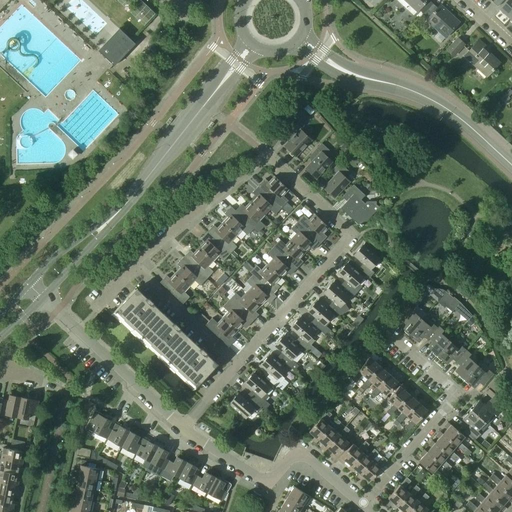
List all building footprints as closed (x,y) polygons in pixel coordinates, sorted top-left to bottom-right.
[(419,10),(423,14),(432,4),(428,0),(404,0),(417,12),(419,10)] [(511,0),(510,0),(501,9),(511,18),(511,17),(511,0)] [(432,4),(423,14),(428,19),(427,20),(446,37),(459,23),(440,6),(437,9),(432,4)] [(100,48),(98,50),(114,66),(129,49),(133,53),(139,47),(119,28),(100,48)] [(458,38),(447,50),(454,56),(465,44),(458,38)] [(466,56),(488,76),(499,63),(484,49),(486,48),(479,41),(466,56)] [(298,120),(288,132),(293,137),(284,146),(295,156),(311,140),(300,129),(304,125),(298,120)] [(314,159),(306,168),(316,178),(335,157),(328,151),(329,150),(321,143),(310,155),(314,159)] [(346,143),(341,147),(341,150),(346,154),(351,148),(346,143)] [(335,175),(323,187),(334,198),(349,182),(344,177),(349,171),(339,162),(331,171),(335,175)] [(258,186),(281,207),(287,201),(281,196),(288,189),(274,176),(269,182),(265,178),(258,186)] [(346,201),(340,208),(360,227),(379,207),(378,207),(375,204),(375,202),(367,202),(364,205),(360,200),(365,195),(353,185),(342,197),(346,201)] [(250,201),(264,214),(270,208),(276,213),(281,207),(258,186),(252,192),(256,196),(250,201)] [(254,228),(253,228),(258,232),(263,226),(258,221),(264,214),(250,201),(245,207),(241,204),(235,210),(235,211),(254,228)] [(248,234),(253,228),(254,228),(235,211),(235,210),(231,206),(224,213),(228,217),(222,222),(236,235),(243,229),(248,234)] [(297,221),(320,243),(326,236),(323,233),(328,227),(314,214),(308,221),(302,216),(297,221)] [(313,250),(320,243),(297,221),(291,227),(297,232),(291,239),(304,252),(310,246),(313,250)] [(207,232),(230,253),(235,247),(230,242),(236,235),(222,222),(217,228),(213,225),(207,232)] [(224,259),(230,253),(207,232),(200,238),(204,242),(199,248),(213,261),(219,254),(224,259)] [(304,252),(291,239),(284,246),(279,241),(273,246),(296,268),(303,261),(299,258),(304,252)] [(363,245),(353,255),(363,264),(359,268),(369,277),(374,272),(370,269),(379,259),(363,245)] [(267,264),(281,277),(286,272),(290,275),(296,268),(273,246),(268,252),(273,257),(267,264)] [(183,257),(206,278),(212,273),(206,267),(213,261),(199,248),(193,253),(190,250),(183,257)] [(201,284),(206,278),(183,257),(177,264),(180,267),(175,273),(189,286),(195,279),(201,284)] [(347,262),(337,273),(345,280),(341,284),(354,295),(361,286),(358,283),(363,277),(347,262)] [(273,293),(279,286),(275,283),(281,277),(267,264),(260,271),(255,266),(249,272),(252,275),(252,274),(273,293)] [(189,286),(175,273),(170,278),(166,275),(159,282),(182,304),(188,298),(183,293),(189,286)] [(246,292),(260,305),(265,299),(269,303),(276,296),(273,293),(252,274),(252,275),(247,280),(252,285),(246,292)] [(332,282),(323,293),(333,301),(329,305),(339,315),(344,310),(340,306),(349,296),(332,282)] [(422,286),(415,294),(424,301),(434,289),(431,286),(429,284),(424,284),(422,286)] [(139,338),(162,315),(151,304),(153,302),(148,297),(146,300),(135,289),(112,313),(121,321),(131,331),(139,338)] [(260,305),(246,292),(240,299),(234,294),(229,299),(252,321),(258,314),(255,311),(260,305)] [(453,297),(446,305),(452,311),(460,302),(453,297)] [(223,317),(236,330),(242,325),(245,328),(252,321),(229,299),(223,305),(229,310),(223,317)] [(317,300),(307,311),(315,317),(311,322),(327,335),(331,330),(326,326),(329,322),(328,320),(333,314),(317,300)] [(421,319),(412,311),(415,308),(410,304),(400,315),(404,319),(399,325),(405,330),(406,329),(410,332),(421,319)] [(162,315),(139,338),(147,346),(147,347),(157,356),(166,364),(189,340),(177,329),(179,327),(175,323),(173,325),(162,315)] [(437,327),(433,324),(424,316),(421,319),(410,332),(414,336),(413,337),(418,341),(423,336),(427,339),(429,338),(437,328),(437,327)] [(236,330),(223,317),(216,324),(211,319),(205,325),(228,347),(235,339),(231,336),(236,330)] [(299,317),(290,327),(299,336),(295,340),(309,352),(314,347),(311,345),(314,340),(310,337),(316,331),(299,317)] [(469,320),(464,325),(468,329),(473,324),(469,320)] [(438,355),(450,341),(441,333),(443,330),(438,326),(437,327),(437,328),(429,338),(433,342),(428,347),(433,352),(434,351),(438,355)] [(283,335),(274,345),(282,352),(278,356),(290,368),(295,363),(291,359),(300,349),(283,335)] [(466,350),(461,346),(452,338),(450,341),(438,355),(442,358),(441,359),(447,364),(452,358),(456,362),(466,350)] [(200,350),(189,340),(166,364),(174,372),(173,372),(184,382),(185,381),(193,389),(216,365),(204,354),(206,352),(202,348),(200,350)] [(466,350),(456,362),(460,365),(455,371),(460,376),(461,375),(465,378),(477,365),(468,357),(470,354),(466,350)] [(269,354),(260,365),(269,373),(266,378),(276,387),(284,378),(280,375),(286,369),(269,354)] [(367,379),(379,365),(382,363),(380,361),(379,362),(377,360),(375,362),(370,357),(358,371),(351,379),(355,382),(362,374),(367,379)] [(376,387),(388,373),(391,371),(389,369),(388,370),(386,368),(384,370),(379,365),(367,379),(360,387),(364,390),(371,382),(376,387)] [(477,365),(465,378),(469,382),(468,383),(474,387),(479,382),(483,386),(493,374),(488,370),(486,373),(477,365)] [(262,406),(265,409),(269,404),(265,400),(268,396),(264,393),(270,387),(253,372),(244,383),(252,389),(248,394),(251,397),(262,406)] [(376,387),(369,394),(373,398),(380,390),(386,395),(398,382),(397,381),(400,378),(398,377),(397,377),(395,376),(393,378),(388,373),(376,387)] [(397,407),(409,394),(404,389),(405,387),(403,386),(404,385),(402,383),(400,386),(399,386),(387,399),(393,404),(386,412),(390,415),(397,408),(397,407)] [(397,407),(397,408),(402,412),(395,420),(399,423),(406,415),(418,402),(413,397),(414,395),(412,394),(413,393),(411,391),(409,394),(397,407)] [(251,397),(247,401),(238,393),(229,404),(245,418),(254,408),(258,411),(262,406),(251,397)] [(0,407),(0,415),(5,417),(6,414),(16,416),(21,397),(9,394),(8,400),(2,399),(0,407)] [(21,397),(16,416),(28,419),(29,412),(36,414),(38,401),(21,397)] [(406,415),(411,420),(404,428),(408,431),(415,423),(415,424),(427,410),(422,405),(423,403),(421,401),(422,401),(420,399),(418,402),(406,415)] [(485,422),(485,421),(493,413),(496,415),(500,410),(489,400),(485,405),(479,400),(474,405),(475,406),(472,410),(485,422)] [(488,424),(485,421),(485,422),(472,410),(468,414),(467,413),(462,419),(468,424),(464,428),(476,438),(488,424)] [(107,439),(112,429),(107,427),(111,421),(106,418),(107,417),(96,411),(95,411),(94,412),(85,428),(85,429),(86,430),(92,433),(93,431),(107,439)] [(330,426),(325,422),(331,414),(327,411),(321,418),(320,418),(309,432),(314,436),(312,438),(314,440),(314,441),(316,443),(318,440),(330,426)] [(318,440),(323,444),(321,446),(323,448),(323,449),(325,451),(327,448),(339,434),(334,430),(340,422),(336,419),(330,426),(318,440)] [(456,445),(456,446),(464,452),(467,448),(459,442),(464,436),(451,424),(450,425),(448,422),(446,424),(447,425),(445,427),(447,429),(442,434),(456,445)] [(112,429),(107,439),(121,446),(129,431),(120,426),(116,432),(112,429)] [(327,448),(332,452),(330,454),(332,456),(332,457),(334,459),(336,456),(348,442),(343,437),(349,430),(345,426),(339,434),(327,448)] [(121,446),(135,454),(144,439),(139,436),(129,431),(121,446)] [(448,455),(456,461),(459,457),(451,451),(456,446),(456,445),(442,434),(440,431),(438,433),(439,434),(437,436),(439,438),(435,443),(448,455)] [(135,454),(145,459),(142,466),(146,468),(158,446),(148,441),(144,439),(135,454)] [(440,464),(448,470),(451,466),(444,460),(448,455),(435,443),(432,440),(430,442),(431,443),(429,445),(431,447),(427,452),(440,464)] [(362,452),(369,444),(365,441),(358,448),(353,443),(341,457),(339,460),(341,462),(341,461),(343,463),(345,461),(350,465),(362,452)] [(160,477),(160,476),(169,460),(164,458),(168,452),(158,446),(146,468),(146,469),(160,477)] [(0,459),(22,463),(23,459),(20,458),(22,451),(3,447),(0,459)] [(362,452),(350,465),(348,468),(350,470),(350,469),(352,471),(354,469),(359,473),(371,460),(378,452),(374,449),(367,456),(362,452)] [(440,464),(427,452),(424,449),(422,451),(423,452),(421,454),(423,456),(418,461),(432,473),(440,479),(443,476),(436,469),(440,464)] [(173,463),(169,460),(160,476),(170,481),(173,475),(178,477),(186,462),(177,456),(173,463)] [(359,473),(357,476),(359,478),(359,477),(361,479),(363,477),(369,481),(380,468),(387,460),(383,456),(376,464),(371,460),(359,473)] [(0,459),(0,460),(0,470),(17,474),(18,467),(21,468),(22,463),(0,459)] [(178,477),(192,485),(197,476),(193,473),(196,467),(186,462),(178,477)] [(76,475),(97,480),(100,469),(80,465),(79,471),(77,471),(76,475)] [(0,482),(17,486),(18,481),(16,480),(17,474),(0,470),(0,482)] [(192,485),(207,492),(215,477),(205,472),(202,478),(197,476),(192,485)] [(497,484),(511,496),(511,494),(511,480),(505,475),(500,480),(493,473),(489,477),(497,484)] [(95,490),(97,480),(76,475),(75,480),(77,480),(76,486),(95,490)] [(215,477),(207,492),(221,500),(226,492),(227,492),(231,485),(231,484),(230,483),(225,480),(224,482),(215,477)] [(395,509),(397,506),(409,493),(404,488),(411,481),(407,477),(400,485),(388,498),(393,503),(391,505),(393,507),(393,508),(395,509)] [(0,493),(12,496),(14,489),(16,490),(17,486),(0,482),(0,493)] [(497,484),(492,489),(485,483),(481,486),(489,493),(503,505),(507,500),(509,502),(511,500),(511,499),(511,497),(510,496),(511,496),(497,484)] [(409,493),(397,506),(402,511),(401,511),(408,511),(418,501),(413,496),(420,489),(416,485),(409,493)] [(93,501),(95,490),(76,486),(74,492),(73,492),(72,497),(93,501)] [(286,495),(305,506),(311,497),(294,486),(290,492),(289,491),(286,495)] [(489,493),(485,498),(477,492),(473,495),(481,502),(492,511),(496,511),(499,509),(501,511),(503,509),(504,509),(506,507),(503,505),(489,493)] [(12,496),(0,493),(0,505),(13,508),(14,503),(11,503),(12,496)] [(418,501),(408,511),(424,511),(427,509),(422,504),(429,496),(425,493),(418,501)] [(293,511),(301,511),(305,506),(286,495),(284,499),(285,500),(282,505),(293,511)] [(91,511),(93,501),(72,497),(71,501),(73,501),(71,508),(91,511)] [(492,511),(481,502),(477,507),(469,501),(466,504),(473,511),(492,511)] [(137,503),(137,507),(135,511),(141,511),(142,508),(143,505),(137,503)]
